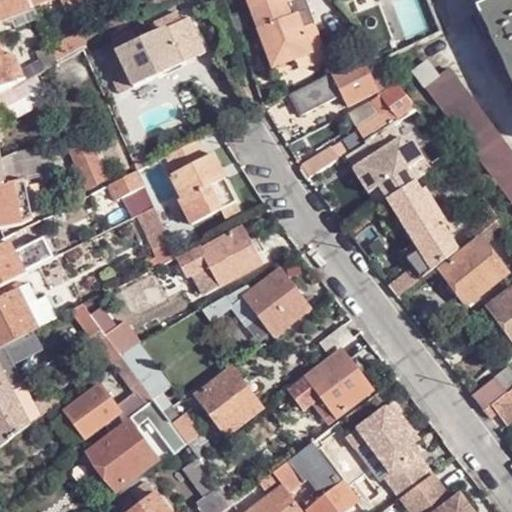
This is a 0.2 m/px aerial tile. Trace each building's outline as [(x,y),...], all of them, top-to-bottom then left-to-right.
[(0,0),(0,96),(39,74),(46,70),(42,63),(22,73),(13,52),(2,57),(0,46),(0,18),(11,15),(34,6),(31,0),(0,0)] [(31,0),(34,6),(50,0),(61,0),(66,11),(74,8),(70,0),(31,0)] [(70,0),(74,8),(75,11),(94,3),(104,0),(70,0)] [(174,0),(155,0),(146,5),(147,7),(150,13),(174,0)] [(245,0),(273,71),(320,53),(310,27),(315,25),(305,0),(294,0),(293,1),(292,0),(245,0)] [(511,0),(488,0),(477,5),(484,21),(489,19),(494,30),(490,31),(498,48),(502,46),(507,56),(502,58),(511,78),(511,0)] [(11,15),(15,26),(38,17),(34,6),(11,15)] [(116,20),(120,30),(150,13),(147,7),(143,10),(139,8),(116,20)] [(484,21),(490,31),(494,30),(489,19),(484,21)] [(84,36),(89,48),(120,30),(116,20),(84,36)] [(184,22),(117,51),(133,87),(200,57),(184,22)] [(310,27),(320,53),(325,51),(315,25),(310,27)] [(84,36),(83,32),(51,50),(57,65),(84,50),(89,48),(84,36)] [(502,46),(498,48),(502,58),(507,56),(502,46)] [(57,65),(51,50),(42,54),(48,69),(57,65)] [(342,95),(348,107),(379,91),(382,96),(398,85),(381,61),(368,68),(364,60),(333,76),(342,95)] [(511,201),(511,151),(450,67),(440,75),(428,61),(414,71),(425,85),(511,201)] [(331,73),(291,94),(301,115),(342,95),(333,76),(331,73)] [(52,99),(39,74),(0,96),(0,98),(5,107),(12,120),(52,99)] [(357,128),(366,144),(368,143),(395,126),(418,111),(398,85),(382,96),(373,102),(375,103),(381,113),(357,128)] [(375,103),(351,117),(357,128),(381,113),(375,103)] [(407,143),(395,126),(368,143),(376,155),(354,168),(379,206),(389,199),(416,182),(437,170),(413,138),(407,143)] [(89,188),(107,179),(107,178),(92,145),(97,143),(94,138),(71,148),(89,188)] [(169,156),(179,176),(175,179),(186,202),(184,203),(196,227),(242,203),(219,157),(214,159),(204,138),(169,156)] [(302,169),(309,180),(350,154),(343,144),(302,169)] [(0,185),(24,180),(48,176),(41,145),(1,158),(0,152),(0,185)] [(112,184),(119,200),(127,197),(136,219),(144,215),(157,208),(140,170),(112,184)] [(0,185),(0,228),(23,224),(34,218),(24,180),(0,185)] [(416,182),(389,199),(417,244),(405,251),(402,256),(402,262),(409,272),(389,286),(399,297),(460,250),(446,227),(450,225),(426,188),(422,191),(416,182)] [(155,236),(150,238),(159,256),(153,259),(158,268),(180,258),(157,208),(144,215),(155,236)] [(442,270),(467,305),(468,304),(471,307),(475,304),(472,301),(508,273),(486,244),(506,228),(500,220),(479,237),(481,240),(442,270)] [(24,229),(20,231),(26,241),(46,231),(40,221),(35,224),(24,229)] [(264,264),(245,227),(205,249),(203,246),(180,258),(190,277),(201,271),(213,265),(223,286),(264,264)] [(0,246),(0,286),(29,272),(13,240),(0,246)] [(223,286),(213,265),(201,271),(212,292),(223,286)] [(313,309),(282,268),(253,290),(250,287),(228,298),(217,306),(222,315),(234,305),(245,296),(277,336),(313,309)] [(25,285),(21,287),(40,327),(51,321),(32,281),(25,285)] [(0,347),(37,329),(40,327),(21,287),(25,285),(24,282),(14,285),(16,289),(10,292),(8,288),(0,292),(0,347)] [(511,290),(490,306),(511,336),(511,290)] [(271,348),(280,340),(277,336),(245,296),(234,305),(244,317),(246,316),(271,348)] [(93,314),(86,304),(74,310),(86,326),(93,336),(95,334),(104,329),(93,314)] [(134,339),(122,323),(112,332),(108,335),(119,349),(134,339)] [(323,343),(332,355),(356,337),(347,325),(323,343)] [(0,394),(14,385),(25,379),(17,364),(47,348),(37,329),(0,347),(0,394)] [(115,361),(123,354),(119,349),(108,335),(104,329),(95,334),(115,361)] [(174,387),(142,344),(133,348),(124,355),(157,399),(166,411),(177,404),(168,392),(174,387)] [(343,349),(309,376),(290,391),(306,412),(315,405),(325,397),(339,417),(375,390),(343,349)] [(109,378),(67,410),(87,437),(107,423),(114,431),(133,417),(149,404),(151,403),(157,399),(150,390),(124,355),(123,354),(115,361),(139,391),(125,400),(109,378)] [(200,394),(229,434),(266,408),(237,368),(200,394)] [(472,394),(485,411),(511,390),(511,368),(496,377),(479,389),(472,394)] [(25,379),(14,385),(0,394),(0,442),(2,446),(34,422),(43,413),(58,404),(51,394),(38,404),(25,379)] [(507,426),(511,421),(511,390),(485,411),(489,416),(496,411),(507,426)] [(315,405),(329,424),(339,417),(325,397),(315,405)] [(176,453),(190,442),(166,411),(157,399),(151,403),(160,413),(151,419),(152,420),(176,453)] [(190,442),(204,433),(189,411),(185,415),(177,404),(166,411),(190,442)] [(392,405),(341,442),(351,455),(367,442),(392,475),(386,480),(402,500),(429,479),(415,458),(420,455),(405,435),(411,430),(392,405)] [(118,489),(158,459),(131,423),(91,453),(118,489)] [(204,433),(190,442),(199,455),(202,458),(216,448),(204,433)] [(310,511),(345,511),(359,503),(314,443),(274,474),(281,483),(284,487),(288,493),(309,479),(319,491),(317,493),(318,495),(320,500),(310,507),(308,509),(310,511)] [(216,448),(202,458),(215,477),(229,466),(216,448)] [(199,455),(187,465),(210,495),(197,504),(203,511),(224,511),(234,504),(215,477),(202,458),(199,455)] [(262,484),(268,492),(281,483),(274,474),(262,484)] [(433,476),(429,479),(402,500),(410,511),(473,511),(460,495),(453,501),(433,476)] [(173,511),(151,482),(135,493),(143,505),(133,511),(173,511)] [(303,511),(288,493),(284,487),(251,511),(303,511)] [(307,502),(310,507),(320,500),(318,495),(307,502)]
